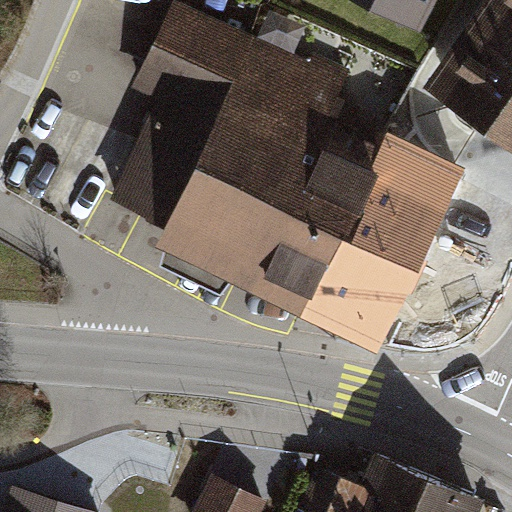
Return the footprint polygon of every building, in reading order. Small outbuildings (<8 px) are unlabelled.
[(433,0),(347,0),(416,34),(433,0)] [(511,0),(471,0),(417,78),(511,144),(511,0)] [(209,122),(153,236),(301,308),(378,152),(317,123),(336,84),(174,6),(135,87),(209,122)] [(378,152),(301,308),(369,341),(472,141),(400,106),(378,152)] [(343,511),(482,511),(489,498),(368,450),(343,511)] [(260,511),(265,504),(212,474),(190,511),(260,511)] [(0,511),(52,511),(0,495),(0,511)]
